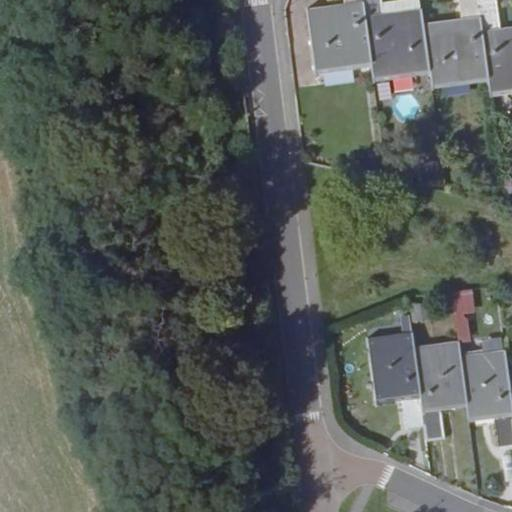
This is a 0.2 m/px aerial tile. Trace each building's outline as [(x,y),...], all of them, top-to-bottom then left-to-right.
[(362,0),(342,0),(343,4),(306,9),(315,76),(372,70),(362,0)] [(423,23),(421,9),(385,14),(382,0),(362,0),(372,70),(374,84),(431,76),(423,23)] [(477,2),(476,0),(456,0),(460,19),(423,23),(431,76),(433,93),(488,83),(477,2)] [(511,25),(500,27),(496,0),(485,0),(477,2),(488,83),(491,100),(511,97),(511,25)] [(436,160),(421,164),(427,187),(442,183),(436,160)] [(471,290),(454,291),(456,338),(473,337),(471,290)] [(425,427),(411,333),(367,337),(377,407),(402,403),(406,430),(425,427)] [(502,337),(477,338),(477,350),(503,349),(502,337)] [(459,341),(414,347),(425,427),(427,443),(444,440),(440,414),(469,411),(468,408),(459,341)] [(511,445),(511,397),(506,350),(461,356),(468,408),(469,411),(471,424),(497,421),(501,448),(511,445)]
